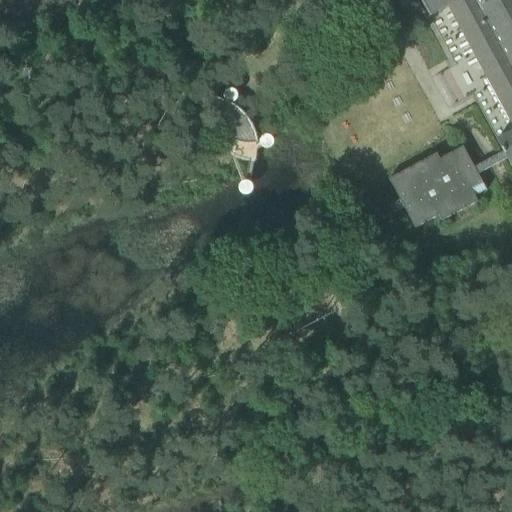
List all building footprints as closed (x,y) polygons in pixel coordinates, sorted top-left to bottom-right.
[(511,0),(420,0),(429,17),(448,7),(511,123),(511,132),(496,140),(511,168),(511,0)] [(223,97),(223,98),(223,99),(223,100),(224,101),(225,102),(226,103),(227,104),(228,104),(229,105),(230,105),(231,105),(232,104),(233,104),(234,104),(235,103),(236,103),(236,102),(236,101),(237,101),(237,100),(237,99),(238,99),(238,98),(238,97),(238,96),(237,95),(237,94),(237,93),(236,93),(236,92),(235,92),(234,91),(233,90),(232,90),(231,90),(230,90),(229,90),(228,90),(227,91),(226,91),(226,92),(225,92),(225,93),(224,93),(224,94),(223,95),(223,96),(223,97)] [(213,103),(212,105),(213,108),(213,111),(213,113),(214,116),(215,119),(215,122),(216,123),(217,125),(218,128),(220,131),(222,133),(225,135),(227,137),(230,139),(233,141),(236,142),(239,143),(242,143),(245,144),(248,144),(251,143),(255,143),(256,142),(255,138),(254,134),(252,130),(250,127),(248,123),(246,120),(244,118),(244,117),(241,114),(239,112),(238,111),(235,108),(231,106),(230,105),(228,105),(226,104),(224,104),(221,103),(219,103),(217,103),(215,103),(213,103)] [(260,142),(260,143),(260,144),(260,145),(260,146),(261,147),(262,148),(263,149),(264,149),(264,150),(265,150),(266,150),(267,150),(268,150),(269,150),(270,150),(270,149),(271,149),(272,148),(273,147),(273,146),(274,145),(274,144),(274,143),(274,142),(274,141),(274,140),(274,139),(273,139),(273,138),(272,138),(272,137),(271,137),(270,136),(269,136),(268,135),(267,135),(266,135),(265,136),(264,136),(263,136),(262,137),(261,138),(261,139),(260,139),(260,140),(260,141),(260,142)] [(485,191),(486,191),(463,147),(439,159),(436,154),(389,180),(415,228),(438,216),(441,221),(477,202),(474,196),(485,190),(485,191)] [(238,190),(238,191),(238,192),(238,193),(238,194),(239,194),(239,195),(240,195),(240,196),(241,196),(242,197),(243,197),(244,197),(245,198),(246,198),(247,197),(248,197),(249,196),(250,196),(251,195),(251,194),(252,194),(252,193),(252,192),(252,191),(252,190),(252,189),(252,188),(252,187),(251,186),(250,185),(249,184),(248,184),(248,183),(247,183),(246,183),(245,183),(244,183),(243,183),(242,183),(242,184),(241,184),(240,184),(240,185),(239,186),(238,187),(238,188),(238,189),(238,190)]
